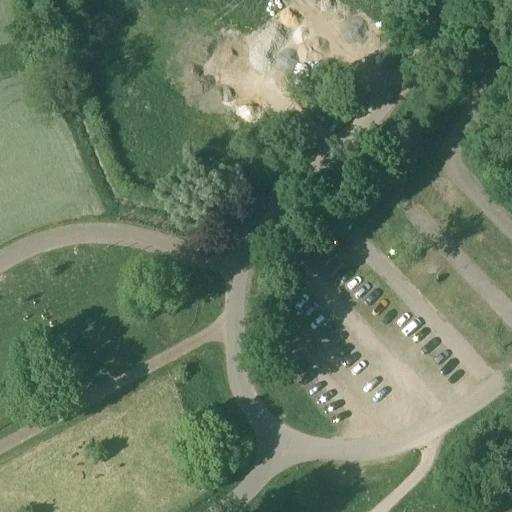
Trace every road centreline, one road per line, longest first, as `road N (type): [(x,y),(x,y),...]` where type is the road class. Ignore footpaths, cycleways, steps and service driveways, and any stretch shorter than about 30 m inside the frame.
road 1 (unclassified): [(280,440),(263,428),(240,372),(238,267),(274,199),(389,94),(446,0)]
road 2 (residential): [(280,440),(377,450),(437,434),(511,377)]
